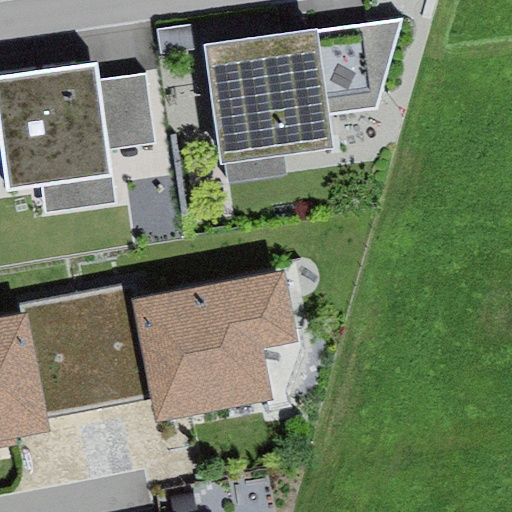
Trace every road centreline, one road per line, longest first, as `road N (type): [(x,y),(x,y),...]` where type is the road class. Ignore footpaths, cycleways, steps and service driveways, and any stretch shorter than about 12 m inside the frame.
road 1 (residential): [(0,20),(151,0)]
road 2 (residential): [(0,511),(133,485)]
